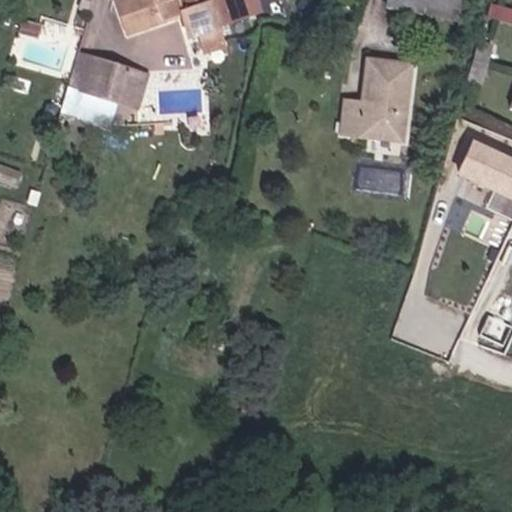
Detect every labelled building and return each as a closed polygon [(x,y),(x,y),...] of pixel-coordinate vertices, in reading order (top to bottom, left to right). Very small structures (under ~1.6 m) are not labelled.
[(163,16),(178,15),(186,41),(196,39),(201,61),(224,56),(218,34),(247,24),(264,18),(259,0),(115,0),(123,30),(163,23),(163,16)] [(466,0),(395,0),(392,16),(462,27),(466,0)] [(342,133),(378,142),(382,130),(407,136),(420,67),(378,59),(367,103),(349,100),(342,133)] [(125,128),(127,122),(140,80),(100,67),(87,63),(72,107),(70,116),(68,127),(121,143),(125,128)] [(407,136),(382,130),(378,142),(405,148),(407,136)] [(472,183),(511,200),(511,164),(488,154),(472,183)]
